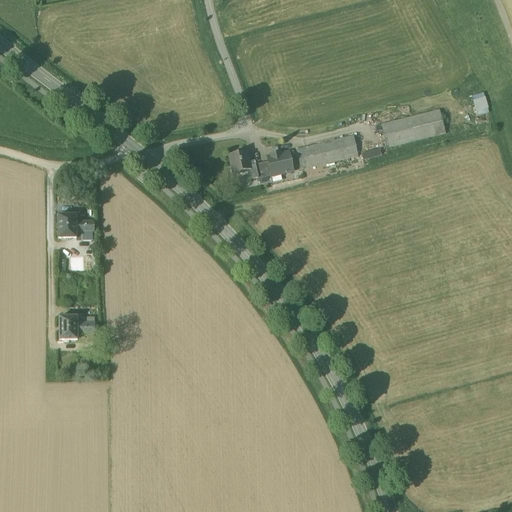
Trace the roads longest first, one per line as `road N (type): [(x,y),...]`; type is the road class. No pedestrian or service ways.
road 1 (secondary): [(145,156),(242,252),(304,331),(356,423),(390,511)]
road 2 (residential): [(208,0),(245,125),(235,135),(145,156)]
road 3 (secondary): [(0,43),(145,156)]
road 4 (residential): [(0,150),(83,167),(145,156)]
